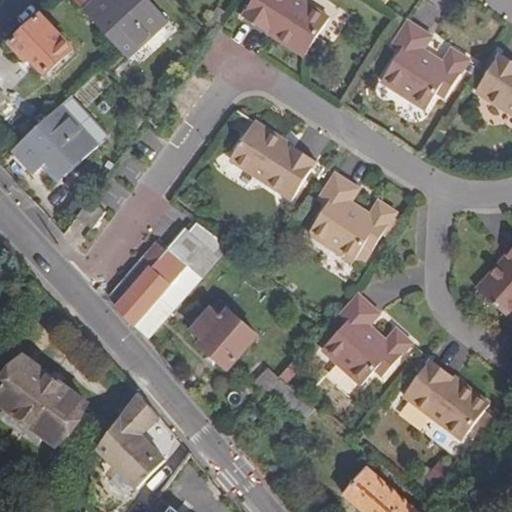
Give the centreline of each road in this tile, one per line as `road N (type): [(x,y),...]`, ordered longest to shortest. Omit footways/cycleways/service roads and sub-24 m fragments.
road 1 (residential): [(79,296),(231,73),(270,69),(442,182)]
road 2 (unknown): [(169,164),(312,284),(326,409)]
road 3 (tertiary): [(266,511),(79,296)]
road 4 (residential): [(442,182),(435,303),(501,360)]
